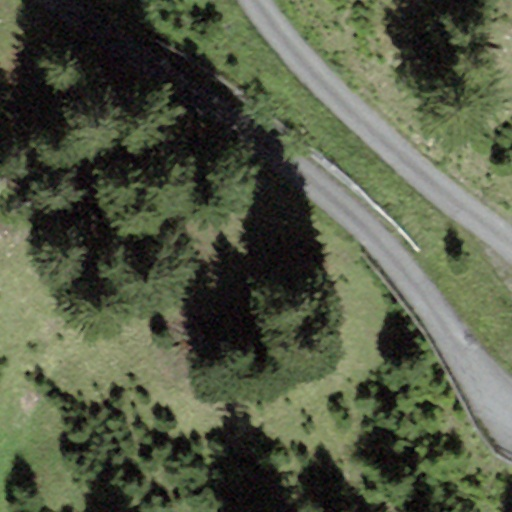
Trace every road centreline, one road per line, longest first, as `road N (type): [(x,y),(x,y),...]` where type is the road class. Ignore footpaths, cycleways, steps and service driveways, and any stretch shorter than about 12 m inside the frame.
road 1 (unclassified): [(511,402),(468,326),(328,189),(0,0)]
road 2 (unclassified): [(258,0),(283,47),(511,240)]
